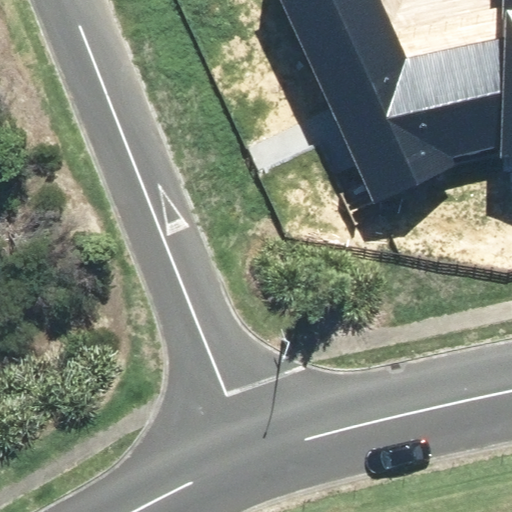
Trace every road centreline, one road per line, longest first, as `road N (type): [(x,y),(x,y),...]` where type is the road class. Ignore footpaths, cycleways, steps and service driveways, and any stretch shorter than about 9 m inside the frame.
road 1 (residential): [(63,0),(252,454)]
road 2 (residential): [(252,454),(511,385)]
road 3 (residential): [(136,511),(252,454)]
